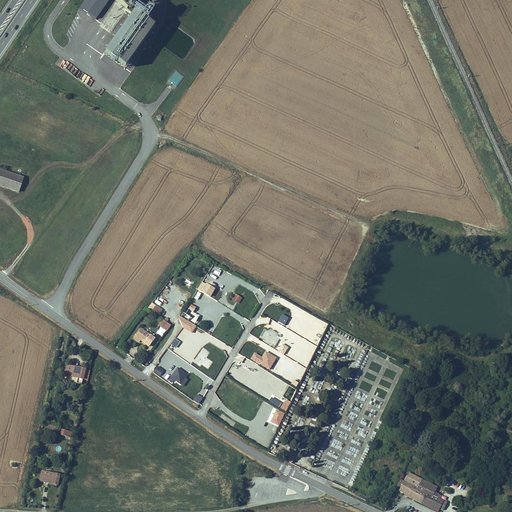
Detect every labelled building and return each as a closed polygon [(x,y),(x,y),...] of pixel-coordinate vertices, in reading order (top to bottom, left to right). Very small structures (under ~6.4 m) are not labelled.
[(107,0),(85,0),(80,8),(95,18),(107,0)] [(133,0),(117,0),(117,2),(127,9),(133,0)] [(153,30),(135,16),(107,54),(125,68),(153,30)] [(77,76),(80,70),(62,61),(59,66),(77,76)] [(131,63),(126,69),(130,72),(135,65),(131,63)] [(0,185),(19,192),(24,177),(0,169),(0,185)] [(204,284),(201,293),(211,297),(215,288),(204,284)] [(168,288),(164,294),(170,299),(175,293),(168,288)] [(239,295),(232,291),(229,296),(236,300),(239,295)] [(147,298),(143,304),(153,312),(157,306),(147,298)] [(192,312),(195,308),(190,305),(182,317),(194,324),(199,316),(192,312)] [(158,319),(156,322),(163,328),(167,323),(162,319),(160,317),(158,319)] [(178,323),(191,332),(195,326),(182,317),(178,323)] [(146,345),(152,337),(138,326),(130,335),(136,340),(137,338),(146,345)] [(170,344),(176,348),(180,342),(174,338),(170,344)] [(283,343),(278,351),(284,354),(288,347),(283,343)] [(260,364),(264,358),(271,362),(273,359),(265,354),(262,358),(255,354),(251,359),(260,364)] [(66,375),(68,364),(61,363),(59,373),(66,375)] [(84,368),(68,364),(66,375),(82,379),(84,368)] [(174,380),(180,384),(184,378),(186,375),(177,369),(168,381),(171,383),(174,380)] [(285,397),(291,400),(297,387),(258,370),(257,372),(262,374),(253,394),(281,406),(285,397)] [(249,387),(254,390),(259,379),(254,376),(249,387)] [(193,401),(198,405),(202,399),(197,395),(193,401)] [(285,413),(291,403),(285,399),(279,409),(285,413)] [(56,487),(59,476),(42,473),(40,483),(56,487)] [(262,483),(261,476),(254,477),(255,480),(250,481),(251,491),(255,490),(254,484),(262,483)] [(401,480),(400,482),(397,488),(396,491),(405,495),(403,497),(433,511),(435,511),(437,509),(439,510),(443,502),(440,501),(441,500),(436,498),(437,495),(431,492),(433,487),(417,480),(414,486),(401,480)]
